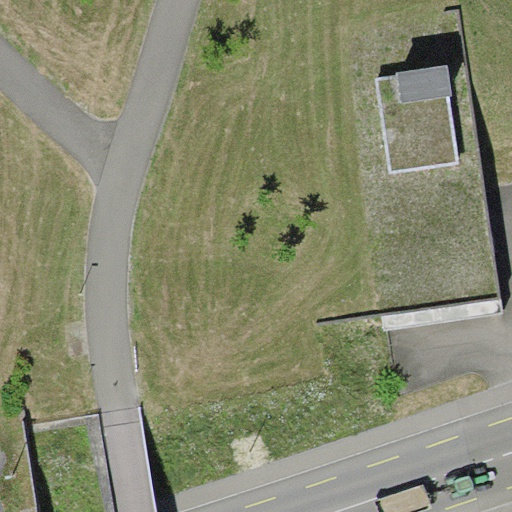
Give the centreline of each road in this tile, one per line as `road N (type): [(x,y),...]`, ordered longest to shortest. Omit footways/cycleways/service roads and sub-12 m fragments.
road 1 (motorway): [(278,511),(214,0)]
road 2 (motorway): [(110,0),(173,511)]
road 3 (tertiary): [(320,511),(511,450)]
